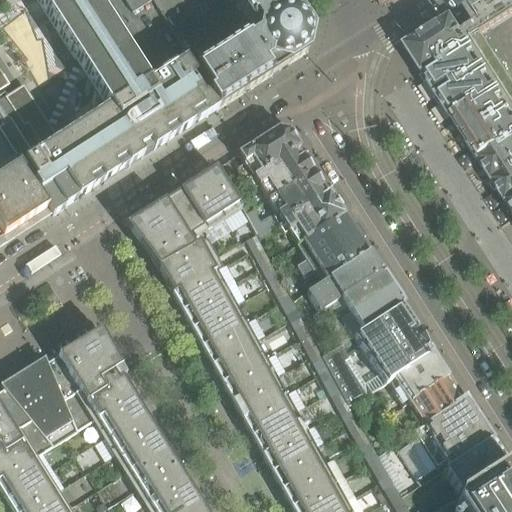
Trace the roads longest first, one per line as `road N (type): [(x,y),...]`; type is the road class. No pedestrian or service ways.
road 1 (residential): [(285,90),(511,435)]
road 2 (residential): [(285,90),(73,229)]
